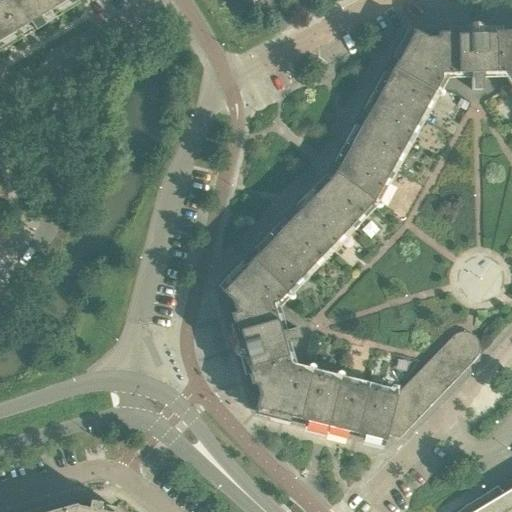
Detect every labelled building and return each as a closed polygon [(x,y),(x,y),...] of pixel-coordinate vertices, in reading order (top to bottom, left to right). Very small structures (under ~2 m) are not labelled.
[(0,0),(0,51),(79,3),(77,0),(0,0)] [(511,35),(511,30),(492,31),(492,33),(458,34),(458,31),(438,32),(438,37),(427,37),(414,30),(335,173),(221,291),(232,301),(235,312),(231,313),(236,332),(239,332),(248,364),(245,365),(251,384),(256,383),(259,394),(255,408),(386,440),(387,435),(397,395),(396,395),(296,370),(291,371),(282,343),(288,342),(287,340),(299,337),(296,328),(284,331),(280,317),(275,319),(271,303),(276,301),(373,201),(440,79),(440,73),(469,73),(469,78),(471,78),(471,90),(476,90),(481,90),(481,78),(495,77),(495,72),(511,72),(511,77),(511,78),(511,35)] [(454,335),(452,336),(396,395),(397,395),(387,435),(399,438),(475,359),(477,356),(478,354),(479,352),(479,350),(479,348),(479,346),(478,343),(477,340),(476,339),(475,337),(473,335),(471,334),(469,333),(467,332),(465,332),(462,332),(460,332),(458,333),(456,334),(454,335)] [(511,511),(511,487),(502,494),(497,486),(485,493),(477,498),(475,499),(467,504),(466,504),(464,505),(464,506),(457,511),(455,511),(511,511)] [(113,511),(112,511),(111,511),(99,510),(100,502),(89,499),(87,507),(75,505),(75,503),(43,511),(113,511)]
